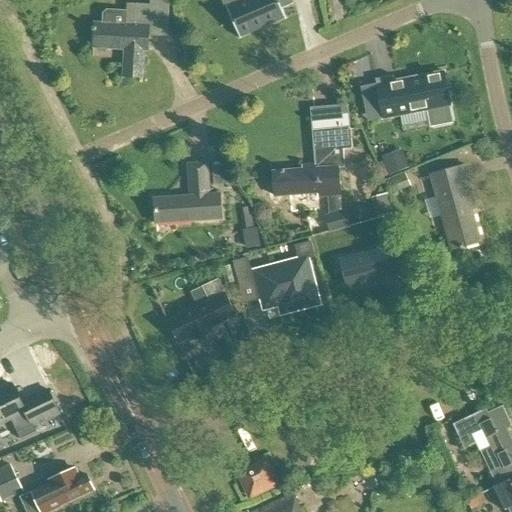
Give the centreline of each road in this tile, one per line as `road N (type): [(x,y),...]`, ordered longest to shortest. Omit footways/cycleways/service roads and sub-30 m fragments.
road 1 (unclassified): [(146,443),(511,340)]
road 2 (residential): [(96,147),(444,0)]
road 3 (secondary): [(77,302),(0,134)]
road 4 (residential): [(481,0),(511,156)]
road 5 (secondary): [(77,302),(84,342),(133,416)]
road 6 (secondary): [(133,416),(111,352),(77,302)]
